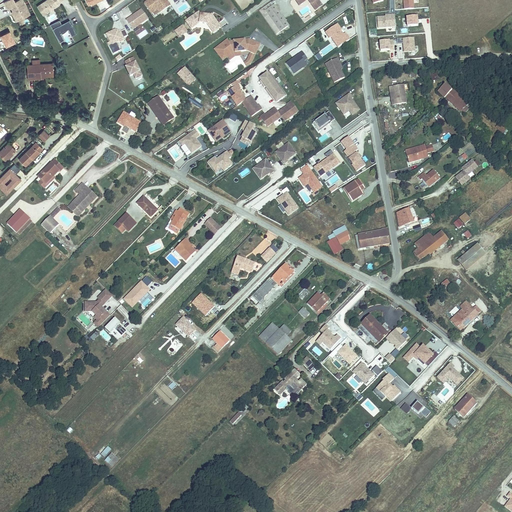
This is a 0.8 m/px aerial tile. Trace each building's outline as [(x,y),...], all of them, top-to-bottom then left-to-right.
[(31,16),(23,1),(16,4),(14,0),(13,0),(5,4),(9,11),(13,10),(14,13),(13,14),(16,20),(24,16),(26,19),(31,16)] [(46,14),(61,4),(60,3),(63,0),(48,0),(40,5),(46,14)] [(161,12),(172,5),(168,0),(150,0),(146,4),(153,14),(159,9),(161,12)] [(292,24),(277,3),(276,4),(274,0),(262,9),(279,33),(292,24)] [(416,9),(414,0),(405,0),(406,10),(416,9)] [(46,14),(40,5),(37,7),(43,16),(46,14)] [(150,19),(143,9),(128,20),(134,30),(135,29),(139,26),(150,19)] [(201,14),(199,11),(186,21),(191,28),(195,25),(193,23),(199,19),(200,20),(200,22),(208,24),(208,22),(209,21),(213,26),(211,28),(214,32),(221,27),(212,14),(209,15),(201,14)] [(397,27),(397,14),(392,15),(392,16),(379,17),(380,28),(397,27)] [(420,26),(419,16),(408,17),(409,27),(420,26)] [(77,34),(70,21),(62,25),(59,20),(50,25),(60,44),(64,41),(61,35),(69,31),(72,37),(77,34)] [(355,37),(350,31),(348,32),(346,28),(342,22),(331,30),(335,36),(336,35),(343,45),(355,37)] [(183,24),(174,29),(178,37),(187,32),(183,24)] [(140,40),(148,33),(144,27),(136,34),(140,40)] [(124,39),(128,36),(125,30),(120,33),(120,32),(115,31),(114,33),(112,34),(112,32),(106,35),(108,39),(110,39),(111,42),(110,43),(112,46),(119,43),(121,43),(125,41),(124,39)] [(216,49),(223,58),(228,55),(230,56),(236,52),(243,51),(250,50),(258,53),(262,43),(251,39),(236,40),(236,43),(231,44),(231,41),(230,38),(216,49)] [(416,51),(415,38),(404,39),(405,52),(416,51)] [(376,50),(394,49),(393,39),(375,40),(376,50)] [(322,52),(325,55),(331,49),(328,46),(322,52)] [(399,60),(399,59),(403,59),(403,50),(390,50),(390,60),(399,60)] [(236,52),(230,56),(232,59),(237,56),(244,55),(243,51),(236,52)] [(304,65),(305,62),(307,60),(310,57),(305,51),(302,53),(303,54),(296,59),(296,58),(289,62),(297,73),(306,67),(304,65)] [(314,56),(318,61),(322,58),(319,53),(314,56)] [(341,57),(329,62),(336,82),(347,78),(341,62),(342,61),(341,57)] [(143,76),(133,58),(125,63),(129,70),(128,71),(131,77),(134,75),(136,79),(143,76)] [(53,75),(52,63),(39,64),(38,59),(31,60),(31,64),(25,65),(27,79),(43,78),(43,75),(53,75)] [(184,66),(176,73),(188,86),(196,79),(184,66)] [(270,72),(262,77),(264,79),(266,82),(265,83),(267,86),(268,86),(276,80),(278,79),(275,75),(273,76),(270,72)] [(276,80),(268,86),(269,87),(271,90),(270,91),(273,95),(283,87),(281,83),(279,84),(276,80)] [(393,97),(391,98),(392,104),(406,102),(404,88),(403,88),(402,83),(393,84),(394,93),(393,93),(393,97)] [(249,99),(244,92),(242,94),(240,91),(242,89),(243,89),(240,84),(230,91),(234,98),(236,96),(239,101),(237,102),(240,105),(244,102),(249,99)] [(442,84),(435,90),(442,98),(443,96),(446,99),(445,100),(457,112),(465,106),(450,90),(449,91),(442,84)] [(283,87),(273,95),(275,98),(276,97),(278,100),(279,102),(287,96),(284,92),(286,91),(283,87)] [(362,110),(356,101),(355,102),(353,100),(354,99),(356,98),(353,93),(339,104),(345,112),(350,108),(352,110),(355,115),(362,110)] [(174,117),(159,96),(149,103),(164,125),(174,117)] [(265,109),(261,104),(260,105),(258,106),(256,104),(258,102),(253,96),(249,99),(244,102),(247,105),(249,104),(252,108),(250,110),(255,116),(265,109)] [(295,115),(301,111),(294,101),(289,104),(290,105),(291,107),(289,109),(287,107),(281,112),(284,117),(287,121),(291,118),(289,116),(293,113),(295,115)] [(281,112),(278,108),(271,112),(272,114),(269,116),(268,114),(267,113),(263,117),(270,127),(276,122),(275,120),(279,117),(281,119),(284,117),(281,112)] [(338,119),(333,111),(316,123),(322,131),(332,124),(331,122),(333,121),(334,122),(338,119)] [(133,130),(138,121),(124,112),(117,122),(122,125),(123,124),(125,125),(133,130)] [(255,125),(246,120),(241,128),(246,130),(242,136),(251,141),(257,132),(253,130),(255,125)] [(136,132),(142,123),(138,121),(133,130),(136,132)] [(210,130),(216,138),(222,134),(224,137),(232,131),(224,121),(210,130)] [(336,139),(344,133),(337,122),(330,127),(335,134),(333,135),(336,139)] [(494,123),(491,127),(497,133),(500,129),(494,123)] [(50,134),(44,128),(39,133),(45,139),(50,134)] [(200,135),(196,130),(179,142),(182,146),(185,144),(192,153),(201,146),(196,138),(200,135)] [(356,153),(355,152),(358,149),(349,136),(341,142),(347,149),(349,152),(346,154),(354,164),(354,163),(362,158),(357,152),(356,153)] [(37,141),(20,159),(25,164),(33,156),(34,157),(41,150),(39,149),(42,146),(37,141)] [(298,154),(290,143),(278,152),(286,164),(290,161),(289,160),(288,159),(291,157),(292,158),(298,154)] [(8,145),(0,153),(0,157),(5,162),(15,152),(8,145)] [(425,145),(406,150),(409,161),(428,155),(425,145)] [(232,163),(228,158),(231,156),(227,151),(217,158),(215,156),(208,161),(212,167),(214,165),(217,170),(221,168),(223,170),(232,163)] [(334,153),(314,168),(320,177),(340,162),(334,153)] [(64,166),(55,158),(38,174),(43,179),(46,182),(54,173),(58,169),(60,170),(64,166)] [(366,165),(362,159),(355,164),(354,163),(354,164),(352,165),(357,171),(366,165)] [(471,178),(468,175),(478,167),(472,159),(462,168),(464,170),(456,177),(462,185),(471,178)] [(276,171),(268,160),(255,169),(263,179),(269,175),(268,173),(271,171),(272,173),(273,174),(276,171)] [(15,164),(11,167),(16,173),(20,170),(15,164)] [(322,186),(307,165),(301,169),(304,174),(299,178),(305,186),(308,183),(314,192),(322,186)] [(0,188),(6,195),(22,179),(9,167),(0,176),(0,188)] [(424,170),(417,176),(420,180),(423,178),(429,186),(440,177),(434,169),(427,174),(424,170)] [(43,186),(55,175),(54,173),(46,182),(43,179),(39,182),(43,186)] [(358,177),(344,187),(353,199),(358,195),(356,192),(365,186),(358,177)] [(85,188),(81,184),(75,189),(81,195),(74,202),(83,211),(86,208),(85,206),(89,202),(91,203),(97,197),(87,186),(85,188)] [(286,212),(289,215),(298,208),(287,193),(284,195),(278,200),(281,205),(282,204),(288,211),(286,212)] [(142,197),(135,203),(150,217),(156,211),(142,197)] [(74,202),(69,206),(78,216),(83,211),(74,202)] [(180,206),(179,209),(177,208),(174,212),(176,213),(173,218),(170,223),(180,229),(190,211),(180,206)] [(58,207),(50,215),(53,217),(61,209),(58,207)] [(416,219),(411,207),(396,211),(398,224),(416,219)] [(19,225),(28,216),(20,208),(6,221),(14,230),(19,225)] [(452,222),(458,229),(470,218),(465,212),(452,222)] [(116,221),(122,227),(129,219),(124,214),(116,221)] [(53,217),(50,215),(41,224),(50,232),(59,224),(53,217)] [(22,228),(31,219),(28,216),(19,225),(22,228)] [(206,224),(214,231),(220,225),(212,218),(206,224)] [(129,219),(122,227),(125,231),(133,223),(129,219)] [(180,229),(170,223),(169,227),(178,232),(180,229)] [(415,232),(421,229),(419,224),(412,226),(415,232)] [(220,225),(214,231),(216,234),(222,228),(220,225)] [(433,236),(440,246),(449,239),(442,229),(433,236)] [(383,230),(356,234),(358,246),(389,242),(387,235),(384,235),(383,230)] [(463,233),(467,238),(471,235),(467,230),(463,233)] [(349,231),(338,237),(342,244),(352,238),(349,231)] [(429,231),(415,242),(419,247),(433,236),(429,231)] [(257,249),(260,249),(260,244),(263,244),(264,236),(252,234),(249,253),(256,254),(257,249)] [(419,247),(413,251),(419,259),(429,252),(430,253),(440,246),(433,236),(419,247)] [(342,244),(338,237),(329,242),(336,255),(345,251),(342,244)] [(187,239),(175,250),(187,262),(196,253),(188,245),(190,243),(187,239)] [(457,260),(466,270),(486,253),(477,243),(457,260)] [(270,248),(261,257),(267,263),(276,253),(270,248)] [(251,272),(254,262),(236,256),(231,272),(238,275),(240,268),(251,272)] [(286,264),(272,279),(275,281),(281,286),(295,272),(286,264)] [(416,270),(407,276),(412,284),(421,279),(416,270)] [(146,276),(141,280),(147,286),(152,282),(146,276)] [(438,285),(442,290),(450,283),(446,279),(438,285)] [(140,302),(151,290),(141,280),(122,299),(132,308),(139,301),(140,302)] [(271,285),(269,282),(267,281),(253,296),(260,303),(257,306),(260,309),(263,306),(262,305),(264,302),(262,299),(273,287),(271,285)] [(319,291),(307,303),(314,309),(316,307),(319,310),(331,297),(325,291),(322,294),(319,291)] [(59,297),(64,302),(69,298),(64,292),(59,297)] [(110,298),(103,292),(100,295),(106,301),(110,298)] [(85,309),(89,314),(93,317),(97,321),(95,323),(94,322),(90,325),(94,329),(106,318),(96,307),(99,304),(101,307),(106,301),(100,295),(95,300),(96,302),(93,305),(86,304),(85,309)] [(114,299),(109,305),(115,310),(120,304),(114,299)] [(186,312),(193,303),(189,300),(182,310),(186,312)] [(466,300),(460,306),(462,309),(451,320),(461,331),(479,314),(466,300)] [(304,307),(299,312),(305,318),(310,313),(304,307)] [(369,315),(361,323),(380,342),(388,333),(369,315)] [(186,339),(196,328),(182,316),(173,327),(186,339)] [(124,334),(111,321),(103,330),(108,335),(111,332),(119,339),(123,335),(124,334)] [(272,324),(259,337),(277,355),(291,342),(286,337),(279,330),(272,324)] [(337,335),(335,337),(334,337),(329,332),(330,331),(328,329),(329,327),(326,324),(321,330),(324,333),(316,341),(321,345),(323,342),(331,349),(341,338),(337,335)] [(284,325),(279,330),(286,337),(291,331),(284,325)] [(407,340),(395,329),(386,338),(389,340),(390,339),(393,342),(396,345),(395,346),(398,349),(407,340)] [(95,331),(90,337),(93,340),(98,334),(95,331)] [(219,332),(212,338),(216,342),(213,346),(217,350),(227,340),(219,332)] [(84,349),(89,344),(86,341),(81,347),(84,349)] [(323,342),(321,345),(328,352),(331,349),(323,342)] [(346,344),(338,352),(350,364),(357,356),(346,344)] [(429,367),(440,355),(435,351),(432,353),(424,345),(421,348),(417,344),(404,357),(409,362),(414,356),(417,353),(421,357),(418,360),(424,365),(425,364),(429,367)] [(391,353),(395,358),(400,353),(396,348),(391,353)] [(389,353),(385,358),(391,363),(395,358),(389,353)] [(308,357),(302,363),(308,368),(313,362),(308,357)] [(340,368),(343,364),(336,359),(333,363),(340,368)] [(455,366),(451,363),(438,377),(444,383),(450,377),(458,385),(464,378),(453,368),(455,366)] [(367,368),(363,364),(355,372),(366,384),(374,376),(373,375),(375,374),(378,377),(384,372),(378,366),(372,372),(371,373),(366,368),(367,368)] [(296,369),(292,372),(299,378),(302,374),(296,369)] [(299,378),(292,372),(285,379),(287,381),(284,383),(282,382),(274,390),(280,396),(285,390),(291,396),(298,389),(301,392),(307,386),(301,380),(298,383),(296,381),(299,378)] [(393,387),(391,388),(388,385),(390,383),(394,379),(389,374),(383,380),(384,381),(378,386),(382,390),(380,392),(385,398),(387,396),(392,401),(401,393),(394,386),(393,387)] [(167,386),(171,390),(176,385),(173,381),(167,386)] [(362,385),(357,389),(360,393),(367,387),(361,381),(360,383),(362,385)] [(469,394),(455,410),(464,418),(475,406),(469,401),(472,398),(469,394)] [(431,412),(424,407),(418,401),(412,408),(418,414),(420,412),(426,418),(431,412)] [(407,414),(412,408),(406,404),(402,409),(407,414)] [(233,424),(241,415),(237,411),(229,421),(233,424)] [(455,417),(449,423),(455,428),(460,422),(455,417)] [(107,445),(100,454),(104,457),(111,449),(107,445)] [(104,460),(111,467),(119,459),(111,452),(104,460)]
